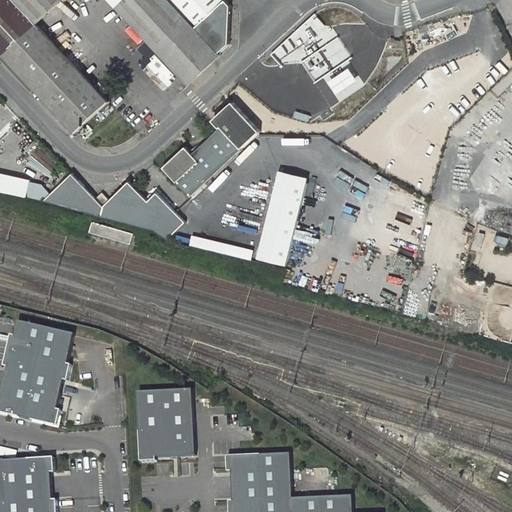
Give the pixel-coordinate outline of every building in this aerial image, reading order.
[(14,0),(110,0),(188,85),(220,56),(218,54),(168,0),(0,0),(0,53),(71,131),(106,99),(35,22),(14,0)] [(14,0),(35,22),(59,0),(14,0)] [(168,0),(218,54),(228,47),(230,5),(225,0),(168,0)] [(310,104),(345,135),(368,109),(362,104),(350,117),(333,103),(338,97),(326,86),(310,104)] [(218,130),(191,154),(184,147),(161,168),(188,198),(258,132),(231,103),(215,117),(216,123),(214,125),(218,130)] [(354,125),(346,137),(393,167),(400,156),(354,125)] [(0,188),(26,195),(29,179),(0,171),(0,188)] [(41,199),(100,215),(102,205),(95,197),(71,171),(41,199)] [(257,253),(256,257),(284,264),(305,184),(275,177),(257,253)] [(100,215),(155,230),(169,238),(184,225),(156,194),(146,202),(128,182),(108,199),(102,205),(100,215)] [(95,197),(102,205),(108,199),(101,191),(95,197)] [(71,367),(77,337),(21,324),(18,338),(13,337),(6,368),(10,369),(3,399),(0,398),(0,415),(60,429),(64,413),(60,412),(67,383),(71,384),(74,367),(71,367)] [(194,391),(139,393),(143,462),(157,461),(157,458),(197,456),(194,391)] [(354,511),(353,496),(293,499),(291,454),(228,457),(229,472),(232,472),(234,502),(230,502),(230,511),(354,511)] [(58,472),(57,457),(0,460),(0,511),(60,511),(59,499),(55,499),(53,472),(58,472)]
